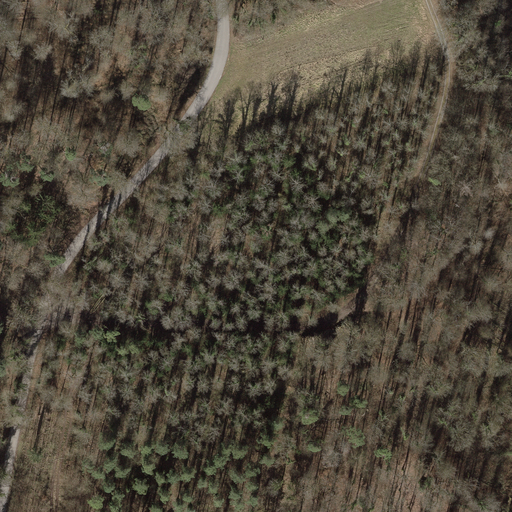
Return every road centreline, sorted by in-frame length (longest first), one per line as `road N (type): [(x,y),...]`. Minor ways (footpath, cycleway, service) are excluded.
road 1 (track): [(429,0),(443,36),(446,89),(403,226),(352,304),(319,323),(286,327),(73,318),(41,305)]
road 2 (residential): [(221,0),(225,30),(213,77),(173,137),(80,237),(41,305),(2,511)]
